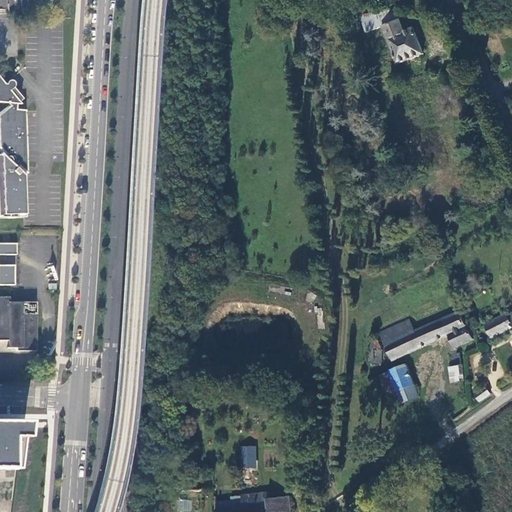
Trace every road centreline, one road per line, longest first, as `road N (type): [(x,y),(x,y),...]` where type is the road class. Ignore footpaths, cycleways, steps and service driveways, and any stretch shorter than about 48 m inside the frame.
road 1 (primary): [(107,0),(77,396)]
road 2 (unclassified): [(511,393),(343,511)]
road 3 (unclassified): [(451,0),(511,126)]
